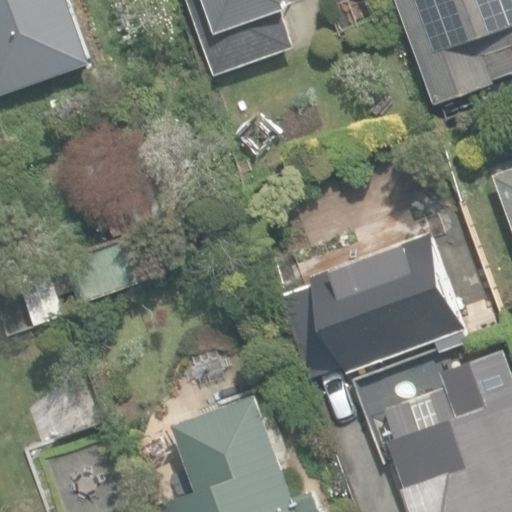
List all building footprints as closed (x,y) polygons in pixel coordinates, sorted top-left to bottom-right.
[(0,0),(0,95),(97,61),(75,0),(0,0)] [(190,0),(218,73),(297,43),(283,7),(302,1),(301,0),(190,0)] [(511,0),(400,0),(435,101),(497,80),(496,78),(511,72),(511,0)] [(107,206),(114,232),(199,208),(183,159),(142,174),(148,195),(107,206)] [(511,167),(499,173),(511,209),(511,167)] [(287,292),(317,374),(349,363),(352,369),(441,337),(444,347),(471,338),(467,327),(474,324),(439,227),(316,271),(319,280),(287,292)] [(77,263),(88,299),(144,283),(137,246),(77,263)] [(511,511),(511,347),(445,371),(448,379),(435,384),(437,390),(416,397),(415,398),(391,406),(401,436),(393,438),(418,511),(511,511)] [(327,511),(318,486),(298,493),(263,393),(176,423),(198,487),(155,502),(158,510),(152,511),(327,511)]
